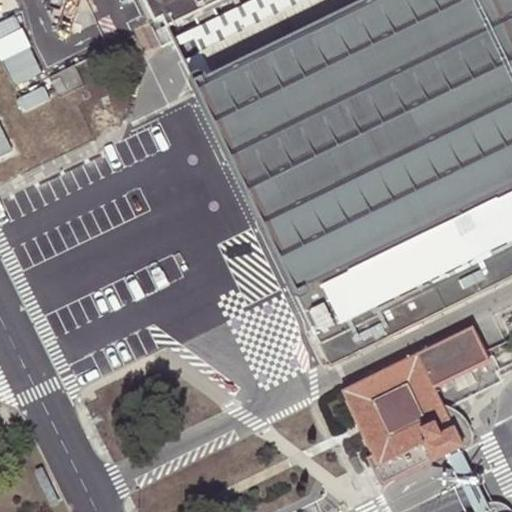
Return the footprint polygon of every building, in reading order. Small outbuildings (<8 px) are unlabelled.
[(163,24),(212,0),(142,0),(153,22),(160,18),(163,24)] [(194,39),(200,50),(303,0),(249,0),(189,29),(194,39)] [(474,296),(511,277),(511,0),(303,0),(200,50),(209,72),(191,80),(197,94),(330,368),(474,296)] [(26,29),(0,40),(0,43),(16,81),(44,69),(26,29)] [(48,80),(58,100),(85,87),(75,67),(48,80)] [(0,159),(13,153),(0,127),(0,159)] [(365,456),(371,467),(454,427),(446,410),(435,387),(487,362),(483,353),(471,328),(341,391),(359,429),(371,453),(365,456)] [(455,427),(454,427),(371,467),(380,487),(464,446),(455,427)] [(58,500),(42,466),(34,469),(51,504),(58,500)]
